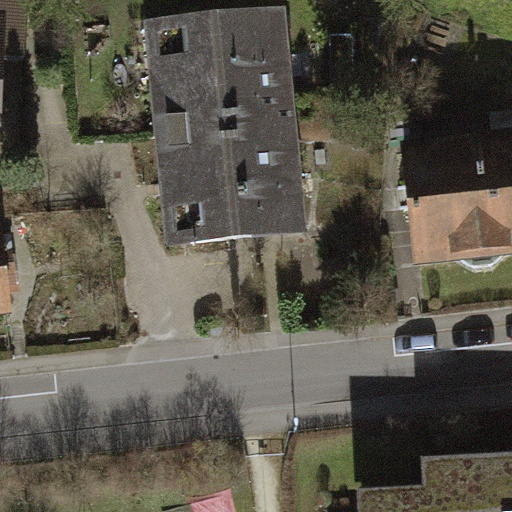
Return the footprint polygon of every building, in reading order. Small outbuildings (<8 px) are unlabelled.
[(304,14),(163,25),(194,254),(340,239),(304,14)] [(13,17),(0,15),(0,126),(19,127),(13,17)] [(511,139),(420,146),(440,273),(511,264),(511,139)] [(29,227),(0,229),(0,321),(46,316),(29,227)] [(511,511),(511,461),(431,465),(432,495),(366,498),(366,511),(511,511)]
